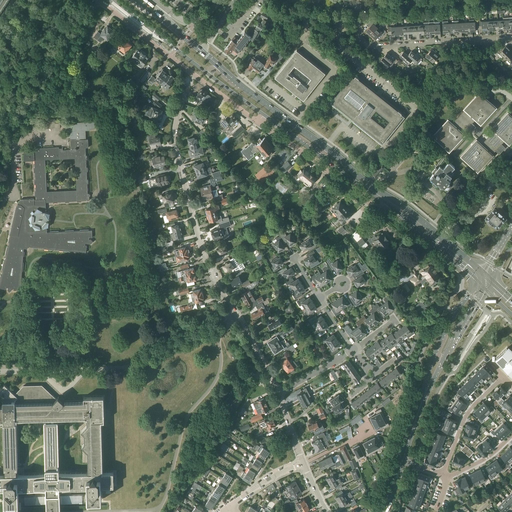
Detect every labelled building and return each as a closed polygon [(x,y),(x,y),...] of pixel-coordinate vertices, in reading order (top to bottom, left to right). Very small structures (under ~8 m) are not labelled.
[(266,21),(269,15),(263,12),(261,16),(264,18),(261,24),(259,23),(257,27),(251,39),(255,41),(266,21)] [(269,15),(266,21),(265,23),(270,26),(271,23),(269,22),(271,19),(273,20),(274,17),(269,15)] [(370,35),(377,28),(374,25),(377,22),(373,19),(368,24),(370,26),(365,31),(370,35)] [(478,29),(478,22),(474,22),(474,20),(469,20),(469,22),(470,36),(473,36),(472,31),(475,31),(475,29),(478,29)] [(485,35),(488,35),(487,21),(478,22),(478,29),(482,29),(482,31),(485,31),(485,35)] [(102,35),(98,32),(94,37),(100,42),(104,36),(108,39),(114,31),(108,27),(106,29),(105,29),(103,32),(102,35)] [(395,41),(397,41),(396,27),(388,27),(388,35),(391,35),(392,36),(395,36),(395,41)] [(377,28),(370,35),(375,39),(379,34),(382,36),(386,32),(384,30),(382,32),(377,28)] [(241,50),(249,39),(251,37),(245,31),(238,39),(235,37),(234,38),(234,37),(232,40),(227,47),(225,46),(224,47),(225,48),(225,49),(229,53),(233,57),(235,55),(240,49),(241,50)] [(122,39),(119,37),(118,36),(113,42),(114,43),(117,45),(116,46),(118,48),(117,49),(119,51),(123,54),(125,53),(131,45),(123,38),(122,39)] [(510,50),(506,46),(504,48),(502,46),(496,52),(502,58),(510,50)] [(149,58),(138,49),(131,58),(142,67),(149,58)] [(312,63),(297,50),(275,78),(303,101),(325,73),(312,63)] [(433,62),(438,56),(431,50),(426,56),(433,62)] [(507,60),(511,55),(511,51),(510,50),(502,58),(504,56),(507,60)] [(415,55),(411,51),(408,55),(412,60),(415,62),(418,64),(423,58),(422,56),(417,52),(415,55)] [(412,60),(408,55),(403,52),(400,56),(404,60),(402,62),(408,67),(410,65),(409,64),(412,60)] [(398,60),(397,58),(393,54),(391,56),(387,53),(383,57),(390,63),(392,64),(396,60),(397,61),(398,60)] [(270,55),(264,67),(268,69),(271,64),(272,65),(277,60),(279,62),(282,58),(279,55),(276,59),(270,55)] [(264,65),(255,57),(253,60),(251,58),(248,61),(250,63),(247,67),(251,70),(251,69),(253,71),(254,69),(258,72),(264,65)] [(387,71),(389,69),(388,69),(392,64),(390,63),(383,57),(380,61),(383,65),(382,67),(387,71)] [(152,76),(149,80),(147,82),(152,85),(154,81),(155,82),(157,80),(161,84),(168,75),(161,69),(156,76),(157,76),(155,79),(152,76)] [(146,70),(139,80),(144,84),(151,73),(146,70)] [(331,92),(334,95),(350,75),(347,72),(331,92)] [(161,84),(163,85),(162,86),(167,90),(169,87),(168,87),(174,79),(173,78),(174,77),(171,75),(170,76),(168,75),(161,84)] [(387,137),(403,117),(400,115),(401,113),(355,76),(354,78),(352,76),(336,96),(335,96),(333,99),(334,100),(332,103),(380,141),(382,139),(384,140),(387,137)] [(139,93),(131,87),(127,91),(135,98),(139,93)] [(204,92),(202,90),(201,89),(200,90),(199,90),(200,91),(200,92),(199,93),(199,94),(197,96),(198,97),(197,98),(198,99),(196,101),(198,102),(204,97),(206,99),(209,95),(207,93),(205,91),(204,91),(204,92)] [(481,124),(496,108),(479,92),(464,109),(465,110),(452,123),(448,120),(433,136),(449,151),(464,135),(463,133),(476,120),(481,124)] [(160,98),(154,93),(151,96),(157,101),(160,98)] [(155,100),(152,103),(159,109),(162,105),(155,100)] [(161,120),(161,118),(162,118),(163,116),(162,115),(163,114),(161,113),(162,110),(151,107),(148,116),(161,120)] [(192,120),(194,121),(201,124),(201,123),(202,123),(203,124),(206,114),(198,111),(198,114),(195,113),(194,115),(192,120)] [(224,119),(220,122),(225,128),(228,125),(229,125),(231,127),(238,121),(236,119),(235,118),(237,117),(235,115),(233,113),(232,113),(231,112),(228,115),(229,115),(225,118),(225,117),(223,118),(224,119)] [(509,144),(511,141),(511,116),(508,113),(493,129),(494,131),(481,144),(476,140),(461,156),(478,172),(493,155),(492,154),(505,141),(509,144)] [(0,276),(0,288),(5,289),(6,287),(8,288),(7,290),(9,292),(11,290),(11,288),(13,288),(13,289),(20,290),(21,286),(22,286),(22,278),(21,278),(22,271),(23,271),(23,263),(22,263),(23,256),(24,256),(24,252),(23,252),(24,248),(27,249),(28,247),(33,247),(33,248),(38,249),(38,248),(44,248),(44,249),(53,250),(53,249),(59,250),(59,251),(67,252),(68,251),(74,251),(74,252),(82,253),(82,252),(86,253),(87,246),(85,245),(85,243),(91,244),(93,242),(91,239),(89,240),(89,238),(92,238),(92,230),(88,231),(88,230),(80,230),(80,231),(73,231),(73,230),(65,231),(65,232),(58,232),(58,231),(50,231),(50,232),(47,233),(47,227),(48,227),(49,221),(48,221),(48,219),(49,219),(49,214),(50,214),(50,213),(49,214),(46,212),(45,203),(53,202),(53,203),(57,203),(57,202),(65,201),(65,203),(69,202),(69,201),(77,201),(77,202),(81,202),(81,201),(90,200),(89,196),(90,196),(90,194),(89,195),(89,192),(87,192),(86,184),(88,184),(88,179),(86,179),(86,172),(88,172),(87,167),(86,167),(85,160),(87,160),(87,155),(85,155),(85,148),(88,148),(88,139),(86,139),(85,130),(90,130),(90,129),(95,128),(94,120),(84,120),(84,122),(77,122),(77,124),(65,124),(66,131),(66,135),(70,135),(70,150),(62,150),(62,151),(59,151),(59,147),(34,148),(26,149),(26,152),(24,152),(24,161),(34,160),(35,168),(34,168),(34,172),(35,172),(35,180),(34,180),(34,184),(35,184),(36,192),(35,192),(35,196),(36,196),(36,200),(34,200),(34,199),(23,199),(23,202),(21,205),(18,204),(17,207),(16,207),(10,234),(11,235),(10,236),(9,236),(8,242),(9,242),(8,247),(7,247),(5,255),(6,255),(4,262),(4,261),(2,270),(1,276),(0,276)] [(202,142),(203,146),(208,145),(201,136),(199,138),(202,142)] [(149,138),(151,144),(149,144),(150,148),(158,146),(158,144),(161,143),(159,137),(155,138),(155,137),(149,138)] [(194,140),(194,138),(188,139),(191,149),(198,147),(201,146),(201,147),(200,143),(197,144),(196,139),(194,140)] [(260,151),(268,144),(266,142),(267,141),(265,139),(264,139),(262,140),(260,138),(256,141),(258,143),(256,145),(254,143),(252,144),(251,144),(246,149),(245,148),(243,149),(241,151),(249,161),(254,156),(253,154),(255,152),(257,154),(258,153),(260,151)] [(269,146),(268,144),(260,151),(258,153),(262,158),(265,156),(266,157),(268,156),(268,157),(273,153),(271,151),(273,149),(273,148),(271,146),(270,146),(269,146)] [(205,152),(204,146),(202,147),(201,146),(198,147),(191,149),(190,149),(191,156),(203,153),(203,152),(205,152)] [(151,159),(152,161),(153,161),(154,166),(156,166),(157,170),(164,168),(163,164),(165,164),(164,156),(160,157),(160,156),(156,157),(156,158),(151,159)] [(438,184),(444,188),(445,188),(446,189),(448,189),(449,187),(449,185),(447,184),(448,184),(449,185),(450,183),(449,182),(451,180),(449,178),(451,175),(449,173),(454,167),(448,161),(449,162),(443,168),(440,166),(437,169),(436,167),(432,172),(433,174),(430,178),(434,181),(438,184)] [(194,166),(196,172),(208,168),(206,162),(198,164),(197,162),(194,164),(194,166)] [(288,162),(280,168),(285,173),(292,167),(288,162)] [(255,175),(262,183),(274,172),(267,164),(255,175)] [(376,177),(381,172),(385,167),(381,164),(378,167),(378,168),(373,174),(376,177)] [(208,168),(196,172),(198,178),(198,177),(199,179),(202,178),(202,176),(211,173),(209,167),(208,168)] [(310,174),(304,169),(302,171),(300,170),(296,176),(304,182),(305,180),(310,174)] [(165,176),(165,174),(156,176),(157,177),(149,179),(151,186),(156,185),(157,185),(169,182),(169,181),(170,181),(169,176),(168,176),(168,175),(165,176)] [(310,174),(305,180),(304,182),(308,185),(309,183),(311,184),(316,178),(313,176),(313,175),(311,174),(310,174)] [(202,194),(212,191),(211,188),(213,187),(215,184),(215,182),(218,181),(223,180),(221,175),(214,177),(210,179),(210,181),(211,185),(200,188),(202,194)] [(481,192),(486,186),(481,181),(475,187),(481,192)] [(218,196),(217,190),(212,191),(202,194),(203,199),(214,197),(215,200),(223,198),(222,195),(218,196)] [(168,193),(168,192),(165,193),(165,194),(162,195),(164,203),(165,207),(170,206),(168,202),(174,200),(172,193),(169,193),(168,193)] [(314,201),(316,198),(312,194),(309,196),(311,197),(307,201),(310,205),(315,202),(314,201)] [(222,205),(233,202),(231,197),(221,199),(222,205)] [(336,216),(347,207),(346,207),(344,204),(343,205),(340,202),(338,204),(337,204),(336,205),(336,206),(331,210),(333,213),(334,213),(336,216)] [(208,215),(217,213),(216,209),(219,208),(218,205),(213,206),(214,207),(206,209),(208,215)] [(501,224),(500,224),(506,218),(502,214),(503,213),(496,206),(486,218),(489,221),(489,223),(490,224),(491,224),(493,224),(493,225),(493,224),(497,228),(498,227),(498,228),(500,228),(501,226),(501,224)] [(347,207),(336,216),(340,219),(339,220),(342,223),(347,218),(349,217),(348,217),(351,214),(348,211),(349,210),(347,207)] [(166,212),(168,220),(178,218),(177,214),(177,211),(176,211),(176,210),(166,212)] [(220,223),(227,221),(229,220),(228,217),(222,219),(221,215),(218,216),(218,217),(217,213),(208,215),(209,221),(215,220),(215,222),(216,221),(217,222),(220,222),(220,223)] [(166,232),(166,234),(172,233),(181,231),(180,225),(171,227),(172,230),(166,232)] [(338,230),(343,235),(347,232),(342,226),(338,230)] [(214,239),(218,238),(218,237),(222,235),(220,228),(216,229),(216,230),(211,232),(214,239)] [(286,236),(285,233),(283,230),(279,233),(280,236),(284,242),(287,241),(289,245),(295,242),(294,240),(295,239),(293,235),(292,236),(290,233),(286,236)] [(172,233),(166,234),(170,234),(172,241),(174,240),(174,239),(183,237),(181,231),(172,233)] [(356,231),(351,235),(361,246),(366,242),(362,238),(356,231)] [(389,242),(382,233),(379,235),(378,235),(376,237),(375,235),(371,238),(373,241),(374,240),(376,244),(376,245),(377,247),(378,247),(379,246),(381,249),(389,242)] [(282,244),(284,242),(280,236),(276,238),(277,241),(273,243),(275,246),(274,246),(276,250),(277,250),(279,252),(284,248),(282,244)] [(311,244),(308,240),(306,241),(306,240),(302,243),(302,244),(300,245),(303,251),(308,248),(310,251),(316,247),(313,242),(311,244)] [(220,255),(228,251),(226,247),(228,246),(227,244),(217,249),(220,255)] [(256,244),(250,247),(252,252),(258,248),(256,244)] [(186,249),(186,247),(178,249),(178,251),(176,252),(177,255),(179,255),(188,253),(187,249),(186,249)] [(307,266),(310,264),(311,268),(319,263),(317,259),(315,256),(316,255),(314,251),(307,255),(309,257),(304,260),(307,266)] [(187,261),(187,259),(189,259),(188,256),(189,256),(188,253),(179,255),(177,255),(176,256),(177,262),(181,261),(181,263),(187,261)] [(284,263),(280,257),(278,258),(277,257),(273,260),(274,261),(271,262),(274,266),(271,267),(274,272),(280,268),(279,266),(284,263)] [(334,263),(332,260),(330,257),(328,258),(326,261),(331,269),(334,268),(337,272),(343,269),(337,260),(334,263)] [(234,268),(236,272),(244,268),(242,264),(238,266),(234,258),(230,260),(231,261),(223,265),(226,272),(234,268)] [(362,266),(359,262),(355,265),(353,266),(352,265),(348,268),(349,269),(347,270),(350,276),(355,273),(357,275),(363,271),(368,268),(365,264),(362,266)] [(426,277),(435,271),(431,265),(429,266),(428,264),(428,265),(426,262),(420,266),(422,268),(416,273),(414,275),(414,276),(413,276),(414,277),(410,280),(414,286),(421,281),(427,277),(426,277)] [(161,271),(168,269),(168,267),(167,267),(166,263),(159,264),(161,271)] [(295,273),(291,267),(286,270),(285,268),(278,272),(281,276),(284,275),(286,278),(295,273)] [(321,275),(326,283),(332,279),(329,274),(331,273),(327,267),(323,269),(324,272),(321,274),(321,275)] [(193,268),(184,270),(177,272),(178,278),(179,278),(180,277),(180,278),(194,275),(193,273),(194,273),(194,272),(194,271),(194,270),(193,269),(193,268)] [(245,271),(243,269),(240,271),(240,270),(234,274),(236,278),(231,281),(234,287),(242,283),(238,276),(239,276),(238,275),(241,273),(245,271)] [(363,271),(357,275),(358,278),(354,281),(357,287),(359,285),(360,286),(364,284),(363,283),(366,281),(363,277),(366,276),(363,271)] [(427,277),(421,281),(422,283),(428,279),(431,283),(433,285),(437,282),(435,280),(439,276),(435,271),(426,277),(427,277)] [(326,283),(321,275),(321,274),(319,272),(311,277),(315,283),(317,282),(320,286),(326,283)] [(381,275),(377,278),(377,279),(376,279),(379,283),(387,277),(384,273),(382,275),(381,275)] [(194,276),(194,275),(180,278),(180,277),(179,278),(179,281),(183,280),(186,279),(187,284),(191,284),(190,282),(196,280),(196,279),(196,277),(195,276),(194,276)] [(293,289),(301,284),(298,279),(293,281),(292,279),(285,283),(287,285),(289,284),(293,289)] [(248,291),(249,290),(253,288),(258,284),(258,283),(259,282),(258,280),(255,281),(246,286),(248,290),(248,291)] [(301,284),(293,289),(295,293),(293,295),(295,299),(302,295),(300,293),(305,290),(301,284)] [(188,287),(178,289),(173,291),(174,297),(177,296),(177,295),(180,294),(180,295),(189,292),(188,287)] [(201,292),(201,289),(193,291),(193,293),(190,294),(191,298),(203,295),(202,292),(201,292)] [(244,300),(252,295),(249,290),(248,291),(241,295),(244,300)] [(358,293),(357,291),(351,294),(354,299),(351,301),(355,307),(360,304),(358,302),(362,299),(361,297),(362,296),(359,292),(358,293)] [(193,310),(197,309),(196,307),(195,303),(203,301),(203,299),(204,299),(203,295),(191,298),(192,301),(191,302),(191,305),(180,307),(180,308),(177,308),(178,312),(181,312),(193,309),(193,310)] [(246,305),(255,300),(252,295),(244,300),(246,305)] [(337,300),(342,308),(348,305),(349,307),(352,305),(348,299),(346,301),(343,296),(337,300)] [(383,304),(389,313),(394,309),(390,303),(392,302),(388,296),(384,299),(386,302),(383,304)] [(305,308),(313,303),(309,297),(305,300),(303,298),(297,302),(300,306),(302,305),(305,308)] [(339,310),(342,308),(337,300),(331,303),(334,308),(332,310),(336,316),(340,313),(339,310)] [(417,310),(419,313),(428,307),(425,303),(424,305),(421,301),(416,305),(418,309),(417,310)] [(267,312),(262,303),(256,306),(258,310),(253,313),(253,312),(251,313),(250,314),(252,317),(253,316),(254,319),(264,314),(265,317),(271,315),(269,311),(267,312)] [(313,303),(305,308),(307,312),(304,314),(307,318),(314,314),(312,312),(317,309),(313,303)] [(389,313),(383,304),(380,307),(377,304),(373,307),(378,314),(377,312),(380,311),(384,316),(389,313)] [(380,321),(376,315),(378,314),(373,307),(374,308),(370,311),(372,314),(369,316),(375,325),(380,321)] [(316,327),(325,321),(321,316),(317,319),(315,316),(309,320),(312,325),(314,323),(316,327)] [(375,325),(369,316),(366,319),(364,316),(360,319),(365,326),(364,324),(366,323),(370,328),(375,325)] [(268,324),(268,325),(271,330),(277,327),(281,324),(278,318),(269,323),(269,322),(268,323),(268,324)] [(362,327),(365,326),(360,319),(360,320),(356,323),(358,326),(355,328),(361,337),(367,333),(362,327)] [(325,321),(316,327),(320,332),(318,334),(319,337),(326,333),(324,330),(329,327),(325,321)] [(288,332),(293,329),(291,325),(284,329),(284,330),(281,332),(280,330),(274,334),(276,337),(268,342),(269,343),(268,344),(270,348),(282,340),(280,337),(282,336),(282,333),(285,331),(286,333),(288,332)] [(361,337),(355,328),(352,331),(350,328),(347,325),(344,328),(346,331),(350,336),(352,335),(356,340),(361,337)] [(406,325),(401,328),(407,335),(409,338),(415,333),(413,331),(414,330),(412,326),(409,329),(406,325)] [(397,331),(402,339),(407,335),(401,328),(397,331)] [(397,331),(393,334),(393,335),(397,341),(398,342),(399,343),(400,345),(405,342),(402,339),(397,331)] [(392,333),(388,337),(393,344),(395,346),(399,343),(398,342),(397,341),(393,335),(393,334),(392,333)] [(329,345),(337,340),(333,334),(329,337),(327,335),(321,339),(324,343),(326,342),(329,345)] [(390,349),(395,346),(393,344),(388,337),(383,340),(389,347),(390,349)] [(282,340),(270,348),(273,352),(274,351),(275,353),(283,347),(285,350),(290,346),(288,342),(287,342),(284,344),(282,340)] [(337,340),(329,345),(331,349),(329,351),(332,355),(338,351),(336,348),(341,345),(337,340)] [(379,343),(383,349),(386,352),(390,349),(389,347),(383,340),(379,343)] [(379,343),(378,342),(374,345),(379,352),(383,349),(379,343)] [(286,349),(289,353),(295,349),(294,348),(297,346),(295,343),(286,349)] [(511,344),(510,343),(507,346),(496,357),(511,374),(511,344)] [(375,355),(379,352),(374,345),(369,348),(375,355)] [(317,356),(321,354),(316,346),(312,349),(317,356)] [(370,359),(375,355),(369,348),(365,351),(370,359)] [(284,368),(291,363),(287,358),(285,355),(281,358),(281,359),(281,362),(280,363),(284,368)] [(345,369),(352,364),(349,360),(342,365),(345,369)] [(288,373),(289,372),(290,373),(292,373),(294,372),(294,370),(293,369),(297,366),(294,361),(291,363),(284,368),(288,373)] [(486,363),(482,367),(488,375),(489,376),(493,372),(486,363)] [(352,364),(345,369),(348,374),(355,369),(352,364)] [(482,367),(478,371),(485,378),(488,375),(482,367)] [(392,371),(397,377),(401,374),(396,368),(392,371)] [(351,378),(358,373),(355,369),(348,374),(351,378)] [(393,381),(397,377),(392,371),(388,374),(393,381)] [(478,371),(474,375),(481,382),(481,383),(486,379),(485,378),(478,371)] [(358,373),(351,378),(354,383),(361,378),(358,373)] [(384,378),(389,384),(393,381),(388,374),(384,378)] [(474,375),(470,379),(477,386),(481,382),(474,375)] [(384,388),(389,384),(384,378),(379,381),(384,388)] [(470,379),(466,382),(473,390),(477,386),(470,379)] [(373,386),(378,392),(383,389),(378,382),(373,386)] [(466,382),(462,386),(469,393),(473,390),(466,382)] [(3,423),(4,470),(5,470),(5,472),(5,475),(0,475),(0,488),(5,489),(5,503),(5,511),(60,511),(60,488),(75,487),(87,486),(88,501),(101,500),(101,486),(114,486),(114,480),(114,479),(113,478),(113,472),(103,472),(101,421),(104,421),(103,396),(84,397),(84,401),(64,402),(62,400),(60,402),(56,399),(57,399),(52,395),(42,386),(23,386),(18,391),(15,394),(13,393),(4,385),(0,389),(0,398),(3,401),(3,406),(0,405),(0,420),(0,421),(0,420),(3,420),(4,422),(3,423)] [(369,389),(374,396),(378,392),(373,386),(369,389)] [(462,386),(458,390),(466,398),(470,394),(469,393),(462,386)] [(495,391),(492,394),(497,399),(496,400),(498,402),(502,398),(500,396),(505,391),(500,386),(498,388),(497,387),(494,390),(495,391)] [(304,392),(298,395),(301,401),(309,397),(310,396),(306,388),(303,390),(304,392)] [(370,399),(374,396),(369,389),(365,393),(370,399)] [(360,396),(365,402),(370,399),(365,393),(360,396)] [(332,408),(336,413),(338,415),(341,413),(339,411),(344,407),(340,402),(343,400),(339,394),(329,401),(333,406),(332,408)] [(457,397),(454,402),(463,409),(467,404),(461,400),(462,397),(458,394),(456,397),(457,397)] [(502,398),(498,402),(500,405),(501,405),(505,409),(511,401),(511,397),(510,395),(504,401),(502,398)] [(361,406),(365,402),(360,396),(356,399),(361,406)] [(309,397),(301,401),(304,407),(308,404),(312,402),(309,397)] [(256,408),(266,404),(264,398),(254,403),(256,408)] [(357,409),(361,406),(356,399),(352,403),(357,409)] [(449,406),(447,409),(451,412),(453,410),(460,414),(463,409),(454,402),(450,407),(449,406)] [(484,402),(479,407),(487,415),(492,411),(493,412),(495,410),(491,406),(489,408),(484,402)] [(266,404),(256,408),(259,414),(252,417),(253,422),(263,418),(261,413),(269,410),(266,404)] [(315,408),(318,414),(324,412),(321,406),(315,408)] [(479,407),(475,411),(480,417),(478,419),(482,423),(484,420),(483,419),(487,415),(479,407)] [(376,414),(370,417),(373,423),(385,417),(382,412),(380,408),(375,411),(376,414)] [(443,422),(442,422),(454,427),(457,422),(450,419),(451,416),(446,414),(445,417),(446,417),(444,423),(443,422)] [(385,417),(373,423),(376,429),(382,425),(384,428),(389,425),(388,422),(387,422),(385,417)] [(502,422),(498,426),(506,435),(511,430),(505,425),(508,422),(504,418),(501,421),(502,422)] [(276,426),(273,419),(266,422),(265,420),(259,422),(260,426),(261,428),(262,427),(264,426),(266,431),(271,429),(271,428),(276,426)] [(319,423),(318,421),(309,425),(311,431),(315,429),(316,431),(324,428),(321,423),(319,423)] [(439,427),(438,431),(444,433),(445,430),(452,433),(454,427),(442,422),(440,428),(439,427)] [(464,429),(476,434),(477,434),(475,434),(479,425),(475,423),(474,426),(467,424),(464,429)] [(248,424),(240,427),(242,432),(250,428),(248,424)] [(349,425),(338,430),(340,434),(350,428),(349,425)] [(493,429),(490,432),(494,436),(496,433),(502,439),(506,435),(498,426),(494,430),(493,429)] [(474,440),(476,434),(464,429),(462,435),(474,440)] [(315,440),(312,442),(313,444),(313,445),(313,446),(314,447),(324,442),(328,440),(323,432),(319,435),(314,437),(315,440)] [(444,441),(446,436),(436,432),(434,437),(443,441),(444,441)] [(375,437),(369,440),(375,452),(380,449),(384,447),(383,446),(384,446),(382,441),(381,442),(378,443),(375,437)] [(441,446),(443,441),(434,437),(432,442),(441,446)] [(488,437),(480,443),(488,452),(493,448),(488,442),(490,440),(488,437)] [(369,440),(363,443),(366,449),(364,451),(367,456),(370,455),(369,454),(375,452),(369,440)] [(229,447),(221,442),(218,445),(221,447),(221,448),(226,451),(229,447)] [(324,442),(314,447),(315,448),(314,448),(315,450),(316,450),(317,452),(327,447),(324,442)] [(439,451),(441,446),(432,442),(430,447),(439,451)] [(480,443),(475,447),(483,456),(488,452),(480,443)] [(260,452),(267,456),(270,451),(266,448),(266,447),(262,444),(260,445),(257,450),(260,452)] [(331,456),(319,462),(322,469),(330,465),(332,469),(342,464),(341,463),(351,458),(347,449),(345,445),(339,448),(342,452),(331,457),(331,456)] [(359,445),(353,448),(356,454),(353,456),(356,461),(359,460),(365,457),(359,445)] [(440,451),(439,451),(430,447),(428,452),(437,456),(438,456),(440,451)] [(463,447),(461,450),(469,457),(471,455),(467,451),(463,447)] [(511,458),(505,451),(501,455),(506,461),(504,463),(506,466),(508,467),(509,469),(511,466),(510,465),(511,462),(511,458)] [(263,462),(267,456),(260,452),(257,457),(263,462)] [(435,460),(437,456),(428,452),(426,457),(435,461),(435,460)] [(254,455),(250,461),(253,463),(260,467),(263,462),(257,457),(254,455)] [(454,455),(452,462),(462,466),(465,460),(454,455)] [(436,461),(435,460),(435,461),(426,457),(424,462),(434,466),(436,461)] [(349,461),(351,469),(357,466),(354,459),(349,461)] [(496,460),(491,463),(498,473),(503,470),(504,471),(508,467),(506,466),(504,463),(501,466),(496,460)] [(247,466),(250,468),(256,472),(260,467),(253,463),(250,461),(247,466)] [(491,463),(486,467),(491,473),(488,475),(491,479),(494,477),(493,476),(498,473),(491,463)] [(250,468),(246,473),(253,477),(256,472),(250,468)] [(356,469),(351,471),(353,476),(355,475),(357,479),(360,478),(356,469)] [(483,475),(480,469),(475,471),(480,482),(481,484),(486,481),(486,480),(489,479),(486,474),(483,475)] [(240,477),(241,477),(249,483),(253,477),(246,473),(244,471),(240,477)] [(480,482),(475,471),(470,474),(473,480),(471,482),(473,487),(476,485),(475,484),(480,482)] [(223,478),(229,482),(233,477),(226,472),(222,478),(223,478)] [(328,481),(329,483),(341,476),(340,474),(335,477),(332,472),(328,474),(329,476),(326,478),(326,479),(327,481),(328,481)] [(428,482),(430,477),(420,473),(418,479),(428,482)] [(341,476),(329,483),(330,485),(330,486),(330,487),(331,487),(331,488),(333,487),(334,488),(343,483),(340,479),(343,478),(341,476)] [(219,483),(226,487),(229,482),(223,478),(222,478),(221,477),(220,479),(221,479),(219,483)] [(473,487),(471,482),(468,483),(465,477),(460,479),(465,489),(469,487),(470,488),(473,487)] [(427,487),(428,482),(418,479),(416,484),(427,487)] [(465,489),(460,479),(454,482),(458,488),(455,489),(457,494),(460,493),(460,492),(465,489)] [(286,494),(299,487),(295,481),(286,487),(287,490),(284,492),(286,494)] [(226,487),(219,483),(216,488),(222,493),(226,487)] [(270,489),(274,486),(273,484),(268,486),(265,489),(267,492),(270,489)] [(425,493),(427,487),(416,484),(414,489),(424,492),(425,493)] [(213,494),(219,498),(222,493),(216,488),(212,486),(210,488),(213,489),(211,492),(212,493),(213,494)] [(194,492),(195,490),(191,487),(190,489),(190,490),(188,492),(186,495),(191,498),(193,496),(191,494),(192,491),(194,492)] [(299,487),(286,494),(287,497),(290,495),(292,498),(302,493),(299,487)] [(422,497),(424,492),(414,489),(413,494),(422,497)] [(336,496),(335,497),(336,497),(336,498),(335,498),(336,499),(337,500),(338,501),(351,494),(350,493),(350,492),(344,495),(341,490),(337,493),(339,495),(336,496)] [(219,498),(213,494),(212,493),(209,499),(216,503),(219,498)] [(351,494),(338,501),(339,503),(339,504),(340,505),(340,506),(341,506),(344,504),(345,505),(345,506),(349,504),(347,499),(352,496),(351,494)] [(421,503),(423,497),(422,497),(413,494),(411,499),(421,503)] [(206,497),(203,502),(212,508),(216,503),(209,499),(206,497)] [(297,499),(291,502),(292,505),(293,505),(296,510),(297,509),(307,504),(307,503),(306,501),(305,501),(304,499),(298,502),(297,499)] [(419,508),(421,503),(411,499),(409,504),(419,508)] [(507,509),(511,505),(505,499),(501,502),(507,509)] [(501,502),(497,506),(502,511),(504,511),(507,509),(501,502)]
